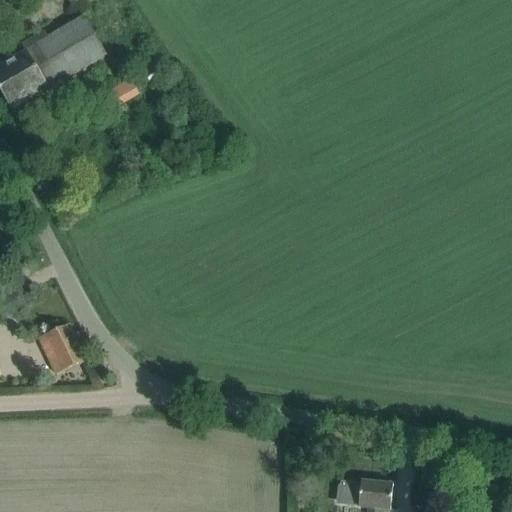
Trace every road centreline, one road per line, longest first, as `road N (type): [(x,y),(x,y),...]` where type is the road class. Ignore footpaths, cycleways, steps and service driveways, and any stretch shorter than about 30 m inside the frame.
road 1 (unclassified): [(511,460),(135,398),(121,384)]
road 2 (unclassified): [(121,384),(0,170)]
road 3 (unclassified): [(0,405),(107,402),(121,384)]
